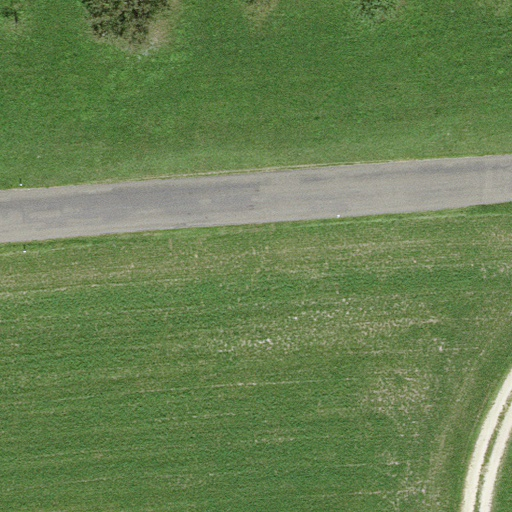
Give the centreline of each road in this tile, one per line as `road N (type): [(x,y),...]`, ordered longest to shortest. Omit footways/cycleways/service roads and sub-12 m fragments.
road 1 (tertiary): [(511,184),(0,223)]
road 2 (track): [(511,378),(486,434),(469,511)]
